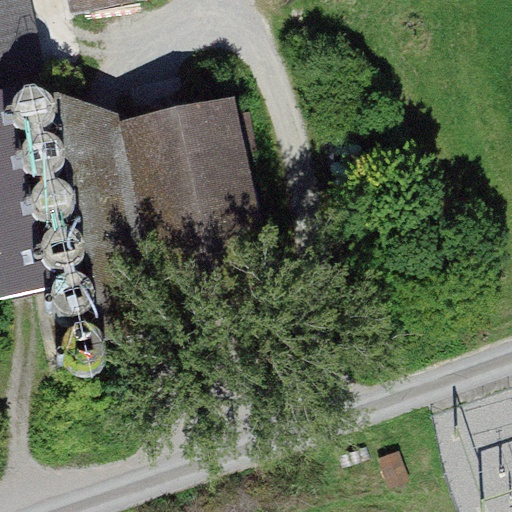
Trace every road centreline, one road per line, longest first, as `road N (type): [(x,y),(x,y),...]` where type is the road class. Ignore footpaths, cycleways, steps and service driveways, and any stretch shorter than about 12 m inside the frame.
road 1 (track): [(511,354),(67,511)]
road 2 (track): [(291,432),(313,370),(321,256),(277,72),(237,0)]
